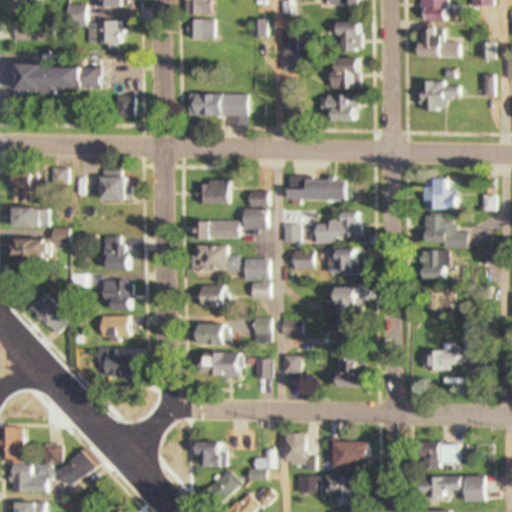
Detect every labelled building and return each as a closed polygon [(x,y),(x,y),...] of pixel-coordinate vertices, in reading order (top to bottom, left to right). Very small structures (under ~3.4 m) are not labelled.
[(193,0),(194,16),(221,16),(220,0),(193,0)] [(453,0),(426,0),(426,19),(454,19),(453,0)] [(205,19),(205,40),(220,40),(220,19),(205,19)] [(367,50),(367,22),(342,22),(342,36),(351,36),(351,50),(367,50)] [(424,57),(458,57),(458,42),(449,42),(449,26),(424,26),(424,57)] [(287,71),(307,71),(307,54),(287,54),(287,71)] [(339,85),(368,85),(368,60),(339,60),(339,85)] [(30,67),(30,90),(109,90),(109,67),(30,67)] [(452,81),(428,81),(428,111),(449,111),(449,97),(466,97),(466,85),(452,85),(452,81)] [(254,94),(207,93),(206,117),(221,117),(220,124),(253,125),(254,94)] [(324,95),(323,113),(336,114),(336,120),(362,121),(363,97),(324,95)] [(139,201),(139,172),(105,173),(105,201),(139,201)] [(355,202),(355,180),(295,178),(294,200),(355,202)] [(215,180),(215,204),(238,204),(238,180),(215,180)] [(276,230),(276,191),(254,191),(254,230),(276,230)] [(56,209),(24,209),(24,228),(56,228),(56,209)] [(471,248),(471,217),(435,217),(435,248),(471,248)] [(218,221),(218,240),(247,240),(247,221),(218,221)] [(58,262),(58,246),(78,245),(77,228),(57,229),(57,240),(27,241),(27,263),(58,262)] [(109,269),(120,269),(120,240),(109,240),(109,269)] [(246,273),(246,255),(238,255),(238,246),(201,246),(201,273),(246,273)] [(340,250),(340,277),(370,277),(370,250),(340,250)] [(321,253),(301,253),(301,270),(321,270),(321,253)] [(278,282),(278,261),(253,261),(252,281),(278,282)] [(257,297),(275,297),(275,285),(257,285),(257,297)] [(207,308),(236,308),(236,286),(207,286),(207,308)] [(434,288),(434,310),(448,310),(448,288),(434,288)] [(61,336),(75,321),(52,299),(38,313),(61,336)] [(106,317),(106,339),(138,339),(138,317),(106,317)] [(203,345),(238,345),(238,326),(203,326),(203,345)] [(231,378),(259,378),(259,353),(231,353),(231,378)] [(331,442),(331,468),(375,468),(375,442),(331,442)] [(227,443),(208,443),(208,467),(227,467),(227,443)] [(436,466),(464,466),(464,444),(436,444),(436,466)] [(75,490),(101,468),(87,451),(61,474),(75,490)] [(275,471),(275,451),(266,451),(266,459),(256,459),(256,471),(275,471)] [(40,465),(16,465),(16,493),(52,493),(52,477),(40,477),(40,465)] [(220,498),(241,486),(233,472),(212,484),(220,498)] [(373,502),(373,486),(364,486),(364,477),(330,477),(329,501),(373,502)] [(451,501),(495,501),(495,477),(451,477),(451,501)]
